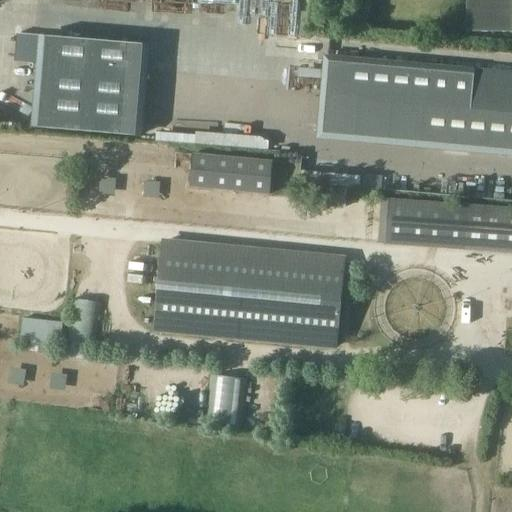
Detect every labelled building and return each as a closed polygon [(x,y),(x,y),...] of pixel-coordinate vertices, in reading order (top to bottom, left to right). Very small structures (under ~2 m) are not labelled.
[(511,32),(511,0),(467,0),(468,31),(511,32)] [(31,128),(144,138),(146,106),(151,45),(39,36),(31,128)] [(322,136),(511,153),(511,77),(329,61),(322,136)] [(270,195),(273,162),(193,155),(190,187),(270,195)] [(155,193),(156,179),(120,176),(119,190),(155,193)] [(326,190),(325,210),(345,211),(347,191),(342,191),(327,190),(326,190)] [(511,208),(388,201),(386,246),(511,252),(511,208)] [(160,257),(153,329),(337,346),(345,261),(304,257),(161,244),(160,257)]
